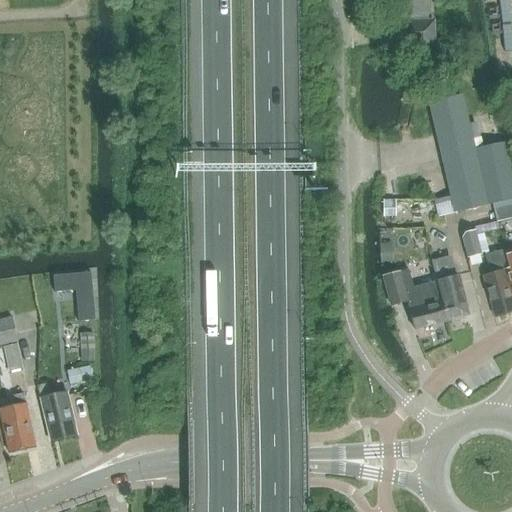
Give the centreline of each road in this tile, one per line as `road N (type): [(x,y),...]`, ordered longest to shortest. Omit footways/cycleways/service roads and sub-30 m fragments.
road 1 (motorway): [(215,0),(222,511)]
road 2 (motorway): [(274,511),(267,0)]
road 3 (unclassified): [(339,0),(347,320),(375,371),(444,436)]
road 4 (tertiary): [(16,511),(154,464),(335,460)]
